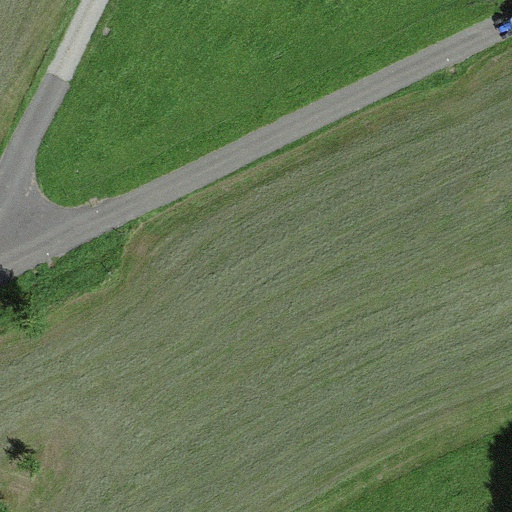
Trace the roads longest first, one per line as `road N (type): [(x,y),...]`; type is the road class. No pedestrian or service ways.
road 1 (track): [(0,277),(511,25)]
road 2 (track): [(0,201),(95,0)]
